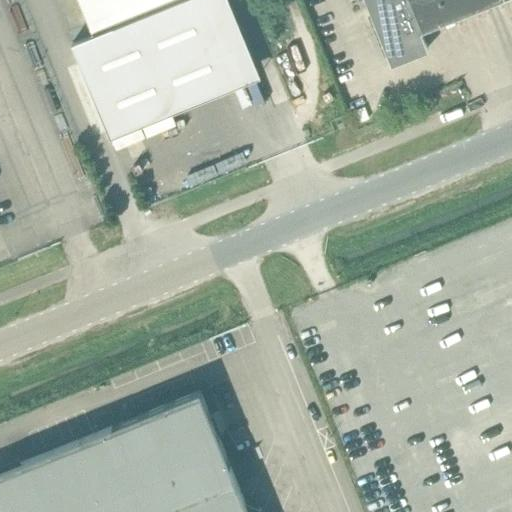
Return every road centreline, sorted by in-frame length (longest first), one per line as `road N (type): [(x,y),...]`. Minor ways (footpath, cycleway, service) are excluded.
road 1 (unclassified): [(511,136),(0,346)]
road 2 (unknown): [(336,511),(226,253)]
road 3 (unknown): [(341,326),(407,511)]
road 4 (unknown): [(511,246),(341,326)]
